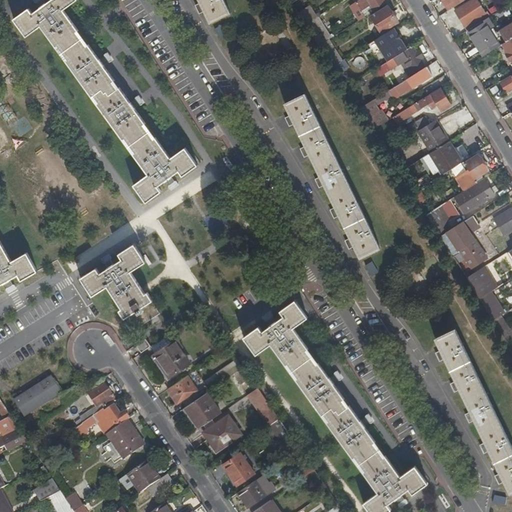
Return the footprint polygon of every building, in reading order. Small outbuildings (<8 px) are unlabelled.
[(39,20),(25,30),(39,48),(53,37),(70,59),(70,58),(80,70),(79,71),(106,108),(107,107),(111,112),(110,113),(136,149),(138,147),(148,160),(146,161),(161,182),(147,193),(160,210),(175,199),(171,194),(192,178),(196,183),(211,172),(197,156),(184,166),(159,134),(147,118),(151,115),(153,116),(155,115),(149,106),(147,108),(147,111),(144,112),(131,96),(129,98),(125,93),(128,91),(115,75),(119,72),(121,73),(123,72),(116,63),(114,64),(114,67),(111,69),(89,40),(75,20),(88,10),(80,0),(65,0),(62,3),(64,7),(42,23),(39,20)] [(244,20),(233,0),(210,0),(216,10),(212,12),(215,19),(219,17),(224,29),(244,20)] [(384,0),(356,0),(354,1),(361,13),(365,11),(364,8),(369,5),(371,8),(384,0)] [(444,0),(454,14),(470,4),(467,0),(444,0)] [(398,20),(387,4),(370,14),(380,31),(398,20)] [(304,23),(316,16),(309,5),(297,12),(304,23)] [(476,6),(461,15),(472,34),(487,25),(476,6)] [(331,37),(317,15),(316,16),(304,23),(319,45),(329,38),(331,37)] [(500,29),(496,21),(474,36),(488,60),(505,50),(494,33),(500,29)] [(511,24),(500,32),(507,41),(511,37),(511,24)] [(395,25),(376,37),(390,58),(395,55),(398,53),(409,46),(395,25)] [(342,58),(329,38),(319,45),(331,65),(342,58)] [(409,46),(398,53),(411,73),(426,63),(423,57),(426,55),(422,49),(419,51),(413,43),(409,46)] [(385,61),(389,68),(400,61),(395,55),(390,58),(385,61)] [(360,69),(367,63),(360,56),(354,61),(360,69)] [(428,64),(434,73),(445,66),(439,57),(428,64)] [(389,68),(385,61),(380,65),(376,67),(372,69),(376,76),(389,68)] [(434,73),(428,64),(389,89),(394,96),(401,91),(403,93),(420,82),(434,73)] [(395,114),(400,122),(430,103),(432,107),(439,102),(443,109),(453,102),(447,92),(443,86),(420,101),(419,100),(395,114)] [(373,99),(359,108),(372,127),(387,117),(383,111),(382,112),(373,99)] [(395,256),(320,104),(301,113),(306,125),(303,127),(306,133),(310,131),(321,155),(317,157),(321,164),(324,162),(336,185),(332,187),(336,194),(339,193),(342,198),(351,215),(347,217),(350,224),(354,223),(365,246),(362,248),(365,255),(370,253),(375,265),(395,256)] [(415,123),(419,129),(420,128),(431,121),(427,115),(415,123)] [(431,121),(420,128),(434,149),(451,138),(437,117),(431,121)] [(427,153),(440,174),(465,158),(452,138),(451,138),(434,149),(427,153)] [(457,174),(466,188),(485,175),(493,170),(481,150),(463,161),(467,167),(457,174)] [(491,185),(485,175),(466,188),(461,191),(465,197),(459,200),(465,210),(495,191),(494,190),(491,185)] [(424,185),(414,191),(421,203),(431,197),(424,185)] [(455,194),(459,200),(465,197),(461,191),(455,194)] [(462,212),(452,196),(427,213),(441,234),(455,224),(451,218),(462,212)] [(511,206),(496,217),(501,225),(511,217),(511,206)] [(478,219),(473,212),(455,224),(441,234),(454,254),(476,240),(467,226),(478,219)] [(511,230),(511,217),(501,225),(507,234),(511,230)] [(0,283),(1,286),(0,286),(0,310),(12,304),(8,297),(32,284),(35,290),(52,281),(41,262),(25,271),(15,254),(12,248),(10,249),(2,236),(4,234),(0,226),(0,283)] [(486,257),(476,240),(454,254),(459,262),(466,257),(471,266),(486,257)] [(161,271),(150,253),(134,263),(136,266),(128,271),(125,268),(125,265),(123,262),(114,268),(116,271),(119,272),(121,276),(113,281),(110,278),(96,287),(107,305),(122,296),(136,318),(134,321),(139,329),(141,328),(148,341),(151,339),(155,343),(175,330),(173,326),(176,324),(168,311),(169,310),(163,302),(160,303),(146,281),(161,271)] [(487,263),(468,276),(481,297),(492,290),(500,284),(487,263)] [(492,290),(481,297),(495,317),(502,313),(506,311),(492,290)] [(271,335),(256,346),(269,364),(282,354),(298,375),(299,373),(309,387),(308,388),(326,413),(334,424),(336,423),(340,430),(338,431),(365,467),(367,466),(376,479),(375,481),(390,502),(377,511),(402,511),(410,506),(412,509),(412,511),(416,511),(422,508),(421,506),(418,506),(415,502),(422,497),(426,502),(441,491),(428,474),(414,484),(380,437),(384,435),(388,435),(390,433),(384,425),(381,428),(381,429),(377,432),(361,411),(359,412),(356,408),(358,406),(351,397),(347,391),(351,389),(354,390),(356,387),(350,378),(347,381),(347,383),(343,386),(322,358),(307,336),(320,326),(321,326),(308,309),(298,316),(293,319),(297,324),(289,330),(287,327),(287,323),(285,321),(276,328),(278,330),(281,330),(284,334),(275,340),(271,335)] [(502,313),(495,317),(508,337),(511,335),(511,326),(511,327),(502,313)] [(178,334),(157,348),(173,372),(194,358),(178,334)] [(511,427),(469,339),(449,349),(455,360),(452,362),(453,365),(455,369),(458,368),(469,391),(467,393),(470,400),(473,398),(485,421),(481,423),(485,431),(488,429),(499,451),(495,453),(499,460),(503,459),(505,464),(511,477),(511,482),(510,484),(511,487),(511,427)] [(235,360),(240,366),(246,362),(242,355),(235,360)] [(240,366),(236,369),(243,380),(254,372),(246,362),(240,366)] [(200,384),(190,370),(171,384),(181,398),(200,384)] [(207,380),(212,386),(223,378),(219,372),(207,380)] [(19,394),(29,411),(65,389),(55,373),(19,394)] [(106,405),(119,396),(108,379),(94,388),(92,390),(100,402),(96,405),(99,410),(106,405)] [(261,383),(250,391),(264,411),(271,406),(275,402),(261,383)] [(188,403),(202,424),(224,409),(210,388),(188,403)] [(0,389),(0,405),(7,416),(12,414),(15,412),(0,389)] [(102,417),(111,430),(130,416),(133,414),(128,407),(124,410),(117,401),(108,407),(106,405),(99,410),(89,418),(86,420),(90,426),(102,417)] [(271,406),(264,411),(271,421),(273,420),(283,413),(275,402),(274,403),(271,406)] [(99,410),(96,405),(85,412),(89,418),(99,410)] [(208,428),(218,443),(243,425),(232,410),(208,428)] [(283,413),(273,420),(294,451),(303,444),(283,413)] [(0,419),(0,429),(16,421),(12,414),(7,416),(0,419)] [(111,430),(109,431),(123,453),(125,456),(146,442),(147,441),(130,416),(111,430)] [(90,426),(86,420),(81,423),(85,429),(90,426)] [(243,425),(218,443),(220,447),(245,429),(243,425)] [(7,443),(11,448),(31,438),(27,431),(24,426),(0,438),(0,443),(1,443),(2,445),(7,443)] [(318,464),(303,444),(294,451),(291,453),(295,459),(298,457),(308,471),(318,464)] [(245,447),(227,460),(240,481),(259,468),(245,447)] [(151,484),(164,475),(150,456),(131,470),(144,489),(151,484)] [(0,488),(11,483),(0,462),(0,488)] [(151,484),(157,494),(179,479),(172,469),(164,475),(151,484)] [(242,487),(253,503),(281,483),(276,476),(274,478),(267,470),(242,487)] [(37,488),(45,499),(53,494),(65,488),(58,477),(37,488)] [(45,499),(37,488),(24,497),(30,507),(45,499)] [(65,488),(53,494),(63,511),(80,511),(78,508),(70,496),(65,488)] [(80,489),(70,496),(78,508),(84,504),(88,501),(80,489)] [(0,511),(10,511),(0,493),(0,511)] [(287,511),(274,494),(256,508),(258,511),(287,511)] [(496,495),(494,503),(505,505),(507,498),(496,495)] [(178,511),(169,498),(151,511),(178,511)]
